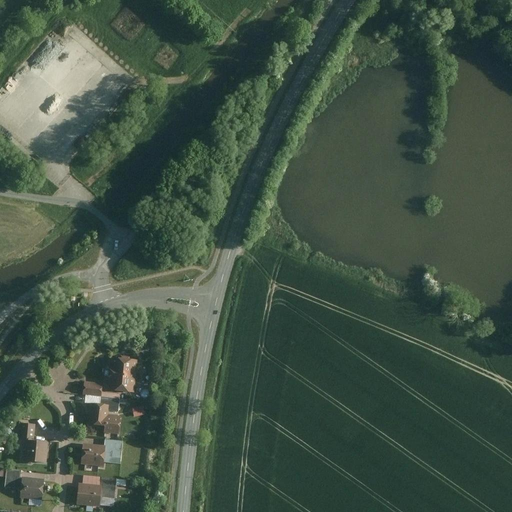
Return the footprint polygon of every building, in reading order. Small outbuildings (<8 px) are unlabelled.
[(107,383),(111,384),(110,392),(134,394),(137,361),(113,359),(112,366),(109,366),(107,383)] [(102,385),(83,383),(82,395),(101,397),(102,385)] [(121,418),(108,417),(109,406),(97,406),(96,419),(96,427),(106,427),(105,434),(120,435),(121,418)] [(142,407),(132,410),(134,418),(144,416),(142,407)] [(36,425),(25,424),(23,439),(35,441),(36,425)] [(45,465),(46,443),(30,442),(29,464),(45,465)] [(121,466),(122,443),(107,442),(106,465),(121,466)] [(106,447),(82,445),(80,465),(103,467),(106,447)] [(20,472),(6,471),(4,489),(19,490),(20,472)] [(46,480),(21,478),(19,499),(43,502),(46,480)] [(116,499),(118,480),(102,479),(101,498),(116,499)] [(101,487),(78,485),(76,505),(99,507),(101,487)]
